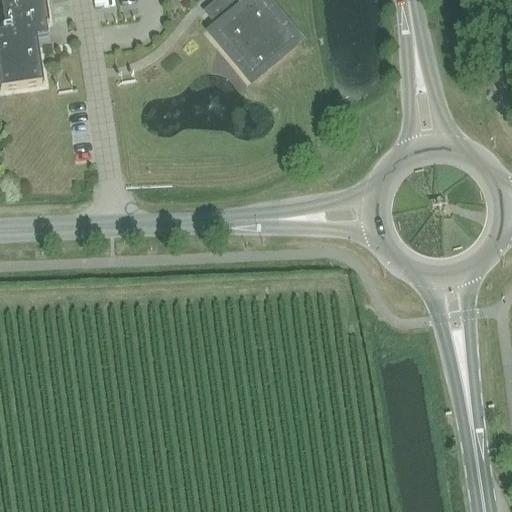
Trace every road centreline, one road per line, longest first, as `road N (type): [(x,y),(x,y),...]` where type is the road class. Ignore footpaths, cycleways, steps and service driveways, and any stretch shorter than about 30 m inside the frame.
road 1 (tertiary): [(0,232),(289,219)]
road 2 (tertiary): [(480,511),(459,365)]
